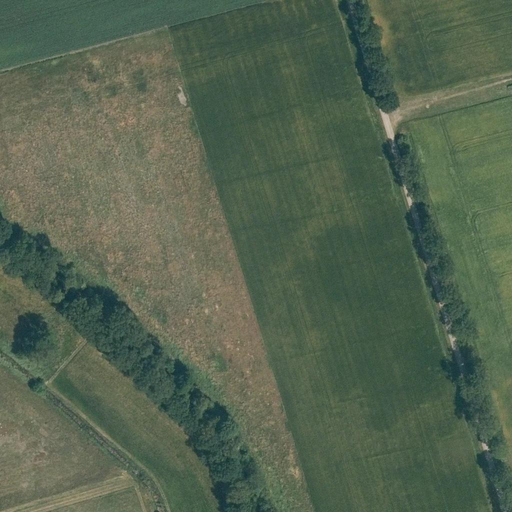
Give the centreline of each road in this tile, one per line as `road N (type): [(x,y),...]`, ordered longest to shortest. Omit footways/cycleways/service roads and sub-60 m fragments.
road 1 (unclassified): [(506,511),(384,115)]
road 2 (track): [(384,115),(511,78)]
road 3 (unclassified): [(349,0),(384,115)]
